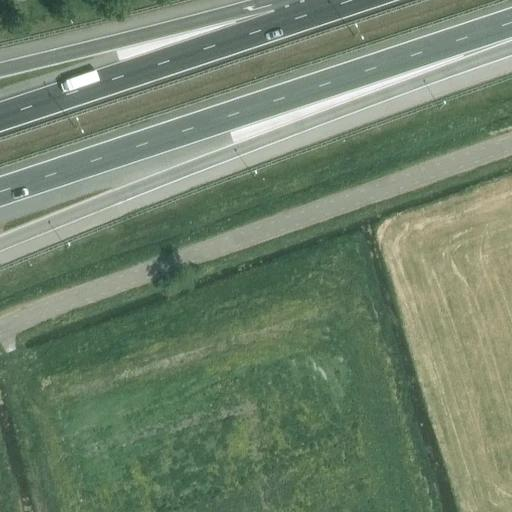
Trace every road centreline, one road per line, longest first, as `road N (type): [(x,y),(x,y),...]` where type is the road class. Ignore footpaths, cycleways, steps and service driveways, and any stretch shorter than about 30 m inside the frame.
road 1 (motorway): [(0,244),(511,26)]
road 2 (tertiary): [(0,329),(511,143)]
road 3 (motorway): [(0,192),(511,22)]
road 4 (motorway): [(281,24),(0,117)]
road 5 (motorway): [(281,24),(0,70)]
road 6 (unknown): [(1,328),(48,511)]
